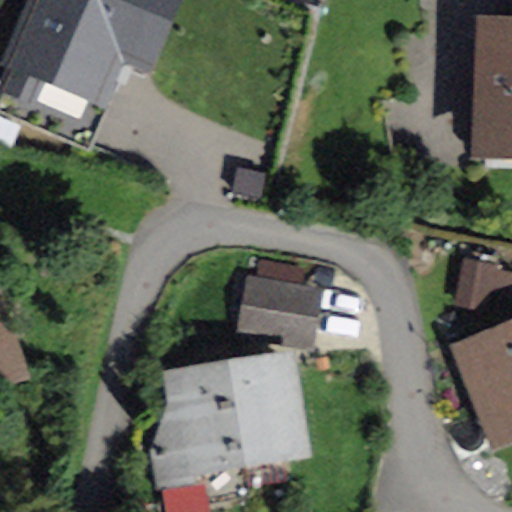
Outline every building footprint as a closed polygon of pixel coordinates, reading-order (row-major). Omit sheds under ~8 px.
[(187,0),(28,0),(0,67),(0,88),(97,130),(127,58),(158,71),(187,0)] [(511,164),(511,20),(476,19),(471,163),(511,164)] [(462,260),(461,264),(444,261),(441,283),(458,286),(454,309),(488,314),(497,260),(471,256),(470,262),(462,260)] [(313,353),(323,290),(247,278),(236,340),(313,353)] [(0,391),(32,381),(0,284),(0,391)] [(511,446),(511,323),(451,348),(495,454),(511,446)] [(150,453),(157,493),(197,487),(196,478),(310,459),(293,352),(162,374),(167,405),(150,453)]
